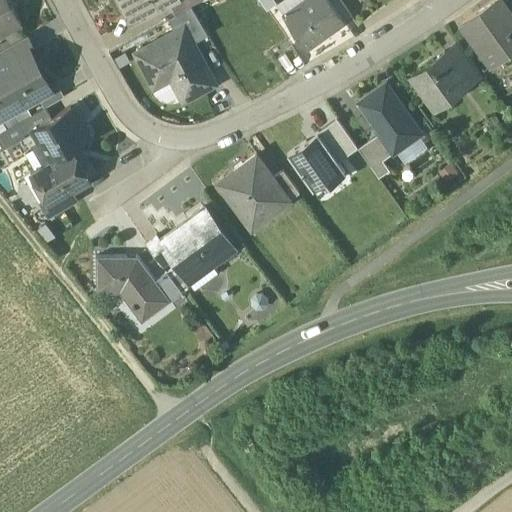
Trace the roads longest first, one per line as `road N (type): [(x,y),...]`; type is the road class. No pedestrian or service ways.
road 1 (residential): [(470,5),(281,121),(196,153),(139,132),(65,0)]
road 2 (secondary): [(511,290),(404,303),(336,325),(178,416),(49,511)]
road 3 (track): [(0,200),(178,416)]
road 4 (unknown): [(50,262),(163,146)]
road 5 (track): [(255,511),(178,416)]
